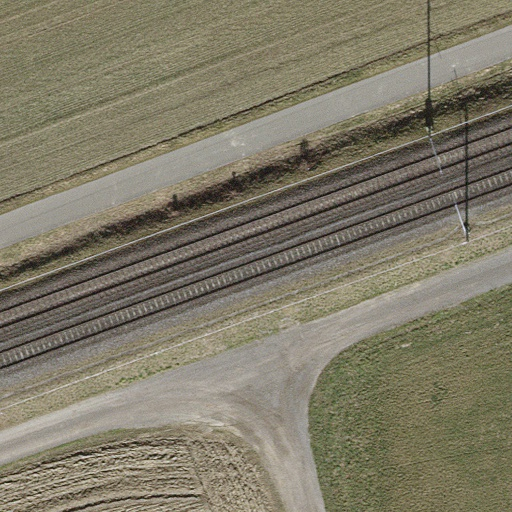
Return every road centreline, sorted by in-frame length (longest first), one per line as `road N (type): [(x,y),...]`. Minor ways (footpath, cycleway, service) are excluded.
road 1 (track): [(511,42),(0,231)]
road 2 (track): [(0,444),(511,261)]
road 3 (track): [(309,511),(257,353)]
